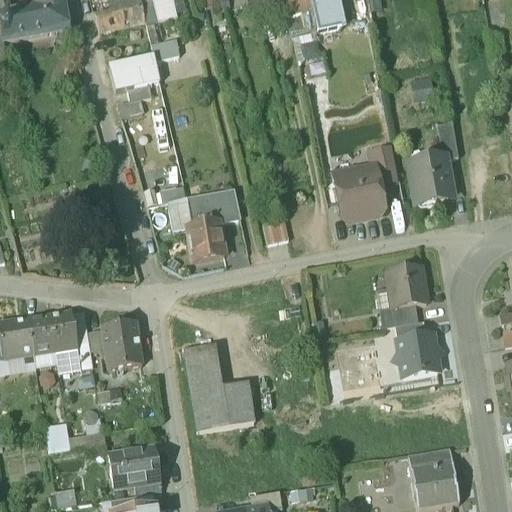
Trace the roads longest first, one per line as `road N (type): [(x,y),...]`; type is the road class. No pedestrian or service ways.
road 1 (residential): [(149,295),(436,236),(481,256)]
road 2 (residential): [(149,295),(78,0)]
road 3 (residential): [(494,511),(462,306),(465,275),(481,256)]
road 4 (residential): [(183,511),(149,295)]
road 5 (residential): [(0,287),(80,298),(149,295)]
